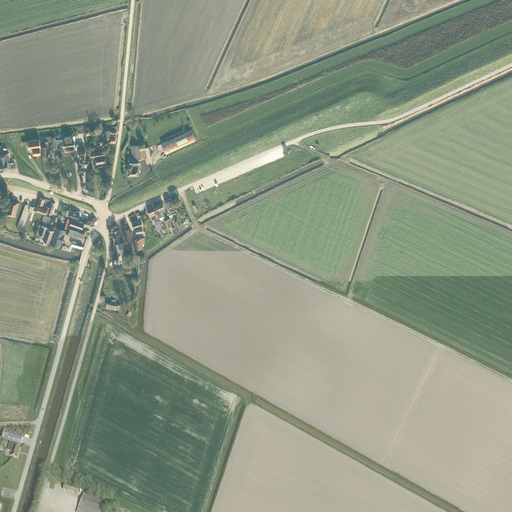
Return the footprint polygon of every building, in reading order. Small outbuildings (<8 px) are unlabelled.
[(166,154),(196,140),(191,129),(161,143),(166,154)] [(108,131),(104,131),(104,137),(109,137),(111,137),(110,142),(115,142),(116,131),(111,131),(108,131)] [(73,140),(73,136),(63,137),(64,141),(56,142),(57,149),(59,149),(59,156),(65,155),(65,149),(64,149),(64,148),(75,146),(74,140),(73,140)] [(56,137),(52,138),(52,140),(48,141),(48,137),(44,137),(44,142),(45,146),(41,147),(42,154),(49,153),(48,146),(49,146),(52,145),(53,148),(57,147),(56,137)] [(33,155),(40,154),(40,148),(39,139),(28,140),(22,141),(22,146),(29,145),(29,149),(33,149),(33,155)] [(8,168),(11,168),(10,162),(8,153),(2,154),(0,145),(0,169),(8,168)] [(129,164),(127,164),(128,176),(138,175),(139,175),(138,168),(138,164),(139,164),(139,159),(141,159),(139,148),(139,145),(132,145),(131,145),(133,158),(128,158),(129,164)] [(139,148),(141,159),(150,157),(148,146),(139,148)] [(107,158),(107,157),(106,156),(106,155),(105,150),(104,151),(104,149),(102,150),(102,148),(98,149),(98,151),(94,152),(91,152),(91,153),(89,153),(90,158),(94,157),(95,165),(107,163),(106,159),(107,158)] [(86,158),(86,154),(85,149),(78,150),(79,159),(80,159),(81,167),(90,165),(89,158),(86,158)] [(175,210),(173,206),(170,199),(164,201),(168,209),(169,213),(175,210)] [(15,217),(19,203),(10,200),(6,214),(15,217)] [(51,214),(55,203),(51,202),(49,207),(43,205),(38,203),(35,211),(46,214),(47,213),(51,214)] [(162,203),(157,205),(161,216),(161,217),(163,216),(162,212),(165,210),(164,208),(162,203)] [(25,231),(34,207),(25,204),(16,228),(25,231)] [(157,205),(147,210),(149,214),(150,217),(151,220),(155,219),(159,217),(161,216),(157,205)] [(67,209),(65,215),(69,216),(73,217),(75,218),(77,219),(80,212),(76,211),(76,213),(70,211),(67,209)] [(70,225),(71,219),(67,218),(65,228),(68,229),(69,226),(75,228),(75,227),(70,225)] [(170,218),(162,220),(164,228),(172,226),(170,218)] [(68,229),(67,233),(72,235),(71,236),(77,238),(77,236),(83,238),(85,232),(80,230),(81,229),(82,229),(84,223),(75,220),(72,219),(71,219),(70,225),(75,227),(75,228),(69,226),(68,229)] [(49,242),(53,230),(47,228),(41,225),(39,234),(45,236),(43,240),(49,242)] [(50,244),(59,247),(61,242),(61,243),(64,235),(64,234),(65,230),(56,227),(50,244)] [(123,242),(120,242),(118,229),(112,230),(114,243),(111,243),(113,260),(118,259),(118,255),(125,254),(123,242)] [(124,241),(124,244),(131,243),(130,240),(132,240),(131,232),(129,232),(129,230),(122,231),(124,241)] [(142,243),(144,243),(144,237),(134,239),(135,249),(142,248),(142,243)] [(1,439),(10,441),(7,450),(12,452),(10,455),(17,457),(20,448),(18,448),(19,444),(21,444),(24,435),(4,429),(1,439)] [(80,488),(64,484),(63,489),(78,494),(80,488)] [(107,511),(110,505),(83,494),(76,511),(107,511)]
